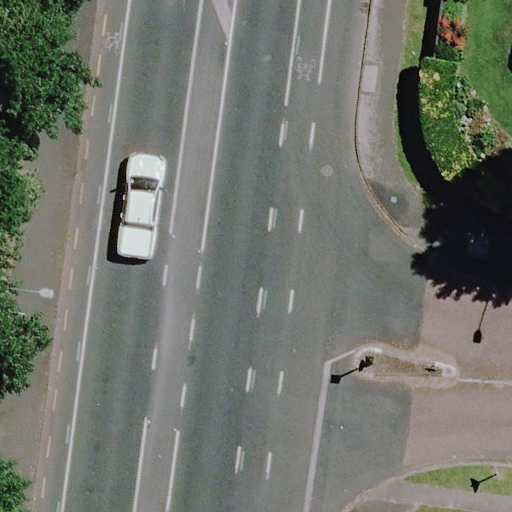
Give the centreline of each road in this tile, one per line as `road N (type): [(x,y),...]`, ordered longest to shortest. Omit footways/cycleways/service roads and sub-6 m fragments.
road 1 (secondary): [(177,348),(219,0)]
road 2 (residential): [(177,348),(511,381)]
road 3 (secondary): [(154,511),(177,348)]
